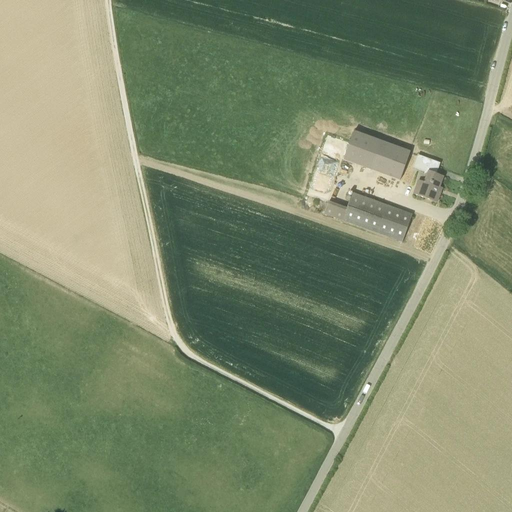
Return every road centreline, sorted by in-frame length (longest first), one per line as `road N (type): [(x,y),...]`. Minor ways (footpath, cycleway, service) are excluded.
road 1 (unclassified): [(302,511),(464,192),(511,11)]
road 2 (track): [(108,0),(177,341),(203,364),(341,437)]
